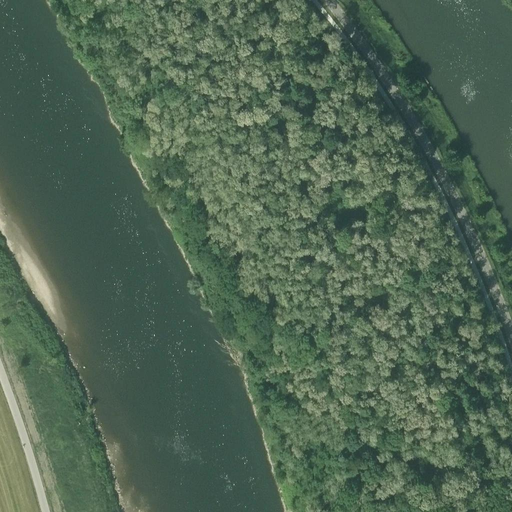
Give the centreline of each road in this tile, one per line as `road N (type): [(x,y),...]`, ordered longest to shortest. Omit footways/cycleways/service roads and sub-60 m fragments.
road 1 (tertiary): [(511,337),(440,170),(325,0)]
road 2 (unclassified): [(45,511),(0,371)]
